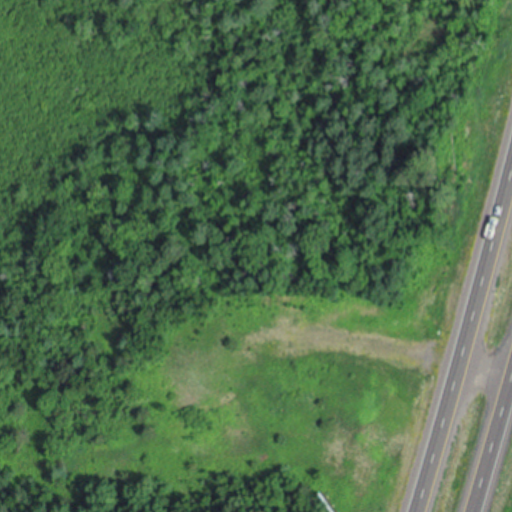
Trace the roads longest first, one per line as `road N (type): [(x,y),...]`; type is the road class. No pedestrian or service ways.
road 1 (trunk): [(511,160),(413,511)]
road 2 (trunk): [(473,511),(511,378)]
